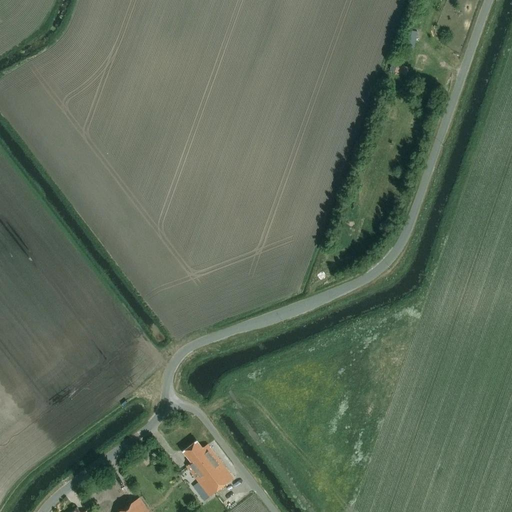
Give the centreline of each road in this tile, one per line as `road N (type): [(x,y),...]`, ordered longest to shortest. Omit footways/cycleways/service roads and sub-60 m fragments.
road 1 (unclassified): [(167,406),(171,362),(188,347),(379,275),(393,260),(490,0)]
road 2 (unclassified): [(45,511),(167,406)]
road 3 (unclassified): [(274,511),(203,419),(167,406)]
